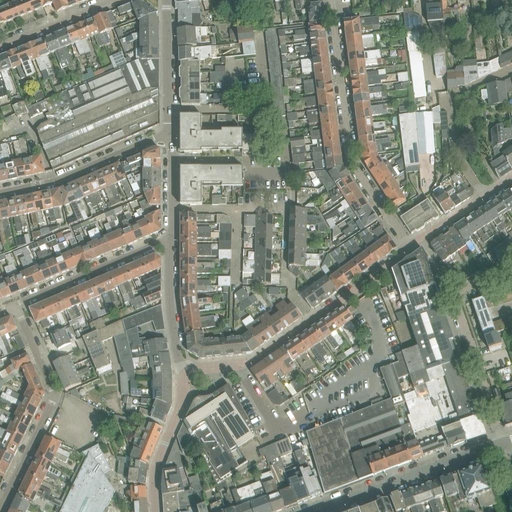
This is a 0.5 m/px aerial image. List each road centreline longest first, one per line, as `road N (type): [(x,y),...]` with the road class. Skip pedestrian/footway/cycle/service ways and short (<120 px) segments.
road 1 (unclassified): [(408,249),(349,161),(329,0)]
road 2 (residential): [(187,372),(250,363),(408,249)]
road 3 (unclassified): [(0,510),(52,397),(15,303)]
road 4 (unclassified): [(502,442),(454,297),(497,272)]
road 5 (tertiary): [(317,511),(502,442)]
road 6 (unclassified): [(0,193),(52,182),(169,133)]
road 7 (unclassified): [(485,197),(453,146),(449,96),(511,68)]
road 8 (unclassified): [(168,239),(15,303)]
road 9 (unclassified): [(155,511),(152,473),(187,372)]
road 10 (unclassified): [(187,372),(169,307),(168,239)]
road 11 (residential): [(169,133),(166,0)]
